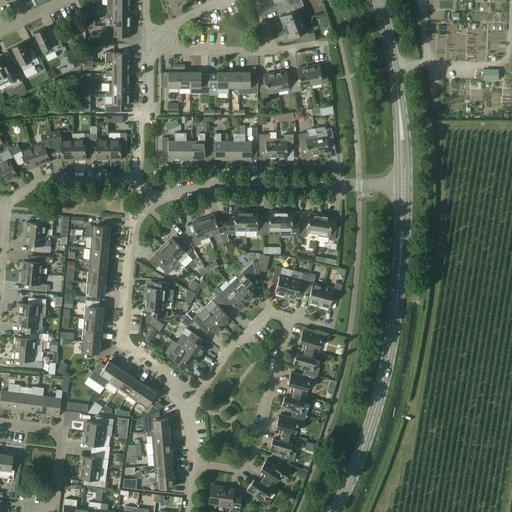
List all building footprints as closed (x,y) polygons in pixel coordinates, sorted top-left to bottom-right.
[(301,0),(284,7),(287,14),(280,16),(284,28),(303,20),(299,10),(304,8),(301,0)] [(113,6),(113,13),(113,16),(131,16),(131,6),(113,6)] [(106,19),(106,26),(113,26),(131,26),(131,16),(113,16),(113,13),(110,13),(110,19),(106,19)] [(308,34),(307,32),(307,31),(303,20),(284,28),(289,39),(296,36),(296,37),(301,37),(302,42),(315,40),(314,33),(308,34)] [(75,37),(80,35),(75,23),(69,26),(75,37)] [(131,26),(113,26),(113,33),(106,33),(106,37),(113,37),(131,37),(131,26)] [(51,27),(46,29),(45,28),(34,34),(43,51),(45,56),(62,48),(51,27)] [(23,42),(12,48),(23,70),(27,78),(38,72),(34,65),(39,63),(34,51),(29,54),(28,52),(23,42)] [(106,52),(106,56),(106,63),(113,63),(131,63),(131,53),(113,53),(113,52),(106,52)] [(0,56),(0,86),(11,81),(13,84),(19,81),(11,64),(6,67),(1,57),(0,56)] [(113,63),(113,70),(113,73),(131,73),(131,63),(113,63)] [(319,64),(308,66),(312,85),(322,83),(323,87),(329,86),(326,70),(320,71),(319,64)] [(179,87),(179,65),(174,65),(174,69),(174,72),(168,72),(168,87),(179,87)] [(179,65),(179,87),(190,87),(190,72),(179,72),(179,69),(185,69),(185,65),(179,65)] [(293,80),(296,92),(302,91),(301,87),(312,85),(308,66),(297,68),(299,79),(293,80)] [(112,84),(131,84),(131,73),(113,73),(113,70),(109,70),(109,76),(113,76),(112,83),(112,84)] [(275,72),(278,92),(289,90),(289,93),(296,92),(293,80),(288,81),(286,70),(275,72)] [(484,80),(498,80),(498,70),(484,70),(484,80)] [(190,87),(190,93),(209,93),(209,74),(201,74),(201,72),(190,72),(190,87)] [(209,93),(209,95),(217,95),(217,93),(228,93),(228,87),(228,72),(217,72),(217,74),(209,74),(209,93)] [(228,87),(235,87),(235,93),(239,93),(239,72),(228,72),(228,87)] [(250,72),(239,72),(239,93),(243,93),(250,93),(258,93),(258,78),(250,78),(250,76),(250,72)] [(269,97),(268,93),(278,92),(275,72),(264,74),(266,82),(260,87),(262,98),(269,97)] [(131,84),(112,84),(109,84),(109,91),(112,91),(112,94),(131,94),(131,84)] [(112,91),(109,91),(109,97),(112,97),(112,104),(106,104),(106,112),(121,112),(121,104),(131,104),(131,94),(112,94),(112,91)] [(82,94),(82,112),(90,112),(90,94),(82,94)] [(167,114),(178,114),(178,103),(168,103),(167,114)] [(334,113),(332,105),(320,108),(321,115),(334,113)] [(292,112),(284,114),(285,121),(294,119),(292,112)] [(267,124),(267,116),(259,116),(259,124),(267,124)] [(311,120),(302,124),(304,128),(313,124),(311,120)] [(314,128),(315,135),(319,154),(329,152),(328,145),(335,144),(332,128),(324,129),(323,127),(314,128)] [(73,159),(73,139),(67,139),(66,135),(60,135),(59,131),(50,133),(51,135),(55,156),(61,155),(61,161),(69,160),(68,159),(73,159)] [(319,154),(315,135),(308,136),(308,132),(298,134),(301,150),(307,149),(308,155),(319,154)] [(73,139),(73,159),(78,159),(78,160),(85,160),(85,148),(91,148),(91,133),(84,134),(84,139),(73,139)] [(91,133),(91,148),(97,147),(96,160),(103,160),(104,159),(108,159),(108,139),(97,139),(97,133),(91,133)] [(108,139),(108,159),(113,159),(113,160),(120,160),(121,150),(127,150),(127,133),(120,133),(120,139),(108,139)] [(180,159),(181,133),(175,133),(175,141),(169,141),(169,137),(162,137),(162,150),(168,151),(168,159),(180,159)] [(181,133),(180,159),(192,159),(193,141),(186,141),(186,133),(181,133)] [(193,141),(192,159),(205,159),(205,133),(199,133),(199,141),(193,141)] [(227,159),(227,141),(221,141),(221,133),(215,133),(215,159),(227,159)] [(227,141),(227,159),(239,159),(239,134),(234,134),(234,142),(227,141)] [(239,134),(239,159),(252,159),(252,142),(245,142),(245,134),(239,134)] [(276,157),(277,138),(269,138),(270,134),(260,134),(259,150),(266,150),(266,157),(276,157)] [(277,138),(276,157),(287,157),(287,150),(294,150),(294,134),(284,134),(284,138),(277,138)] [(32,146),(39,165),(44,163),(44,164),(51,162),(49,158),(55,156),(51,135),(42,137),(43,142),(32,146)] [(10,150),(21,168),(26,165),(28,170),(35,168),(34,167),(39,165),(32,146),(21,150),(18,145),(10,150)] [(4,161),(0,163),(0,175),(2,174),(7,182),(18,176),(9,159),(12,157),(8,150),(0,154),(1,156),(4,161)] [(225,216),(226,222),(226,223),(228,234),(228,235),(235,235),(235,231),(240,231),(241,233),(244,233),(245,231),(246,231),(246,211),(235,211),(235,216),(225,216)] [(246,211),(246,231),(256,231),(256,235),(263,235),(263,223),(257,223),(258,211),(246,211)] [(263,223),(263,235),(270,235),(270,231),(281,231),(281,211),(270,211),(269,223),(263,223)] [(280,231),(280,235),(299,235),(299,223),(299,219),(292,219),(292,218),(292,211),(281,211),(281,231),(280,231)] [(307,236),(307,233),(318,234),(321,215),(310,213),(309,223),(307,223),(307,224),(302,224),(300,236),(307,236)] [(203,218),(210,237),(220,233),(221,237),(227,235),(228,235),(226,222),(225,216),(216,219),(214,214),(203,218)] [(318,236),(317,241),(328,242),(328,240),(335,241),(337,229),(331,228),(333,216),(321,215),(318,234),(318,236)] [(71,223),(84,224),(85,217),(71,216),(71,223)] [(36,217),(36,223),(26,222),(25,233),(48,235),(48,229),(52,229),(53,225),(53,218),(36,217)] [(196,233),(191,235),(194,246),(196,246),(201,244),(199,241),(210,237),(203,218),(192,222),(196,233)] [(91,237),(109,239),(110,227),(92,225),(91,237)] [(48,235),(25,233),(24,244),(34,245),(33,251),(50,253),(51,241),(47,241),(48,235)] [(90,248),(108,250),(109,239),(91,237),(90,248)] [(172,237),(163,245),(177,260),(180,262),(188,255),(192,250),(183,241),(179,245),(172,237)] [(163,245),(155,253),(164,262),(159,266),(164,271),(167,275),(175,267),(180,262),(177,260),(163,245)] [(89,260),(107,261),(108,250),(90,248),(89,260)] [(257,266),(266,268),(269,255),(260,253),(257,266)] [(23,261),(22,272),(42,274),(42,267),(46,267),(47,264),(52,264),(53,258),(37,256),(37,262),(23,261)] [(88,271),(106,273),(107,261),(89,260),(88,271)] [(238,278),(230,285),(248,303),(256,296),(253,292),(257,288),(253,284),(251,281),(257,276),(253,262),(242,272),(237,277),(238,278)] [(271,282),(278,284),(275,293),(285,296),(291,277),(293,270),(276,266),(271,282)] [(88,271),(87,282),(105,284),(106,273),(88,271)] [(22,272),(21,283),(30,284),(35,284),(34,290),(45,291),(47,291),(47,285),(41,284),(42,274),(22,272)] [(291,277),(285,296),(296,299),(299,290),(305,291),(309,275),(303,273),(301,279),(291,277)] [(309,275),(305,291),(311,293),(308,302),(318,305),(324,286),(313,283),(315,277),(309,275)] [(105,284),(87,282),(86,294),(104,296),(105,284)] [(146,287),(145,299),(165,300),(172,301),(173,290),(170,289),(170,283),(158,282),(153,282),(152,288),(146,287)] [(336,282),(334,289),(324,286),(318,305),(329,308),(332,299),(337,300),(342,284),(336,282)] [(226,305),(229,308),(233,304),(240,311),(248,303),(230,284),(217,296),(226,305)] [(75,299),(75,290),(64,289),(64,298),(75,299)] [(213,301),(205,308),(209,312),(223,327),(231,319),(224,312),(221,309),(226,305),(217,296),(212,300),(213,301)] [(34,298),(33,304),(19,303),(18,314),(38,316),(39,305),(45,306),(46,299),(34,298)] [(145,299),(144,310),(151,311),(151,317),(155,317),(167,318),(168,312),(164,311),(165,300),(145,299)] [(84,318),(102,319),(103,308),(85,306),(84,318)] [(197,315),(192,319),(200,328),(204,331),(208,327),(215,334),(223,327),(209,312),(205,308),(198,315),(197,315)] [(38,316),(18,314),(17,325),(23,326),(23,332),(26,332),(43,334),(43,327),(37,326),(38,316)] [(83,329),(101,331),(102,319),(84,318),(83,329)] [(143,337),(149,341),(155,330),(150,326),(143,337)] [(182,334),(176,343),(178,344),(182,347),(199,357),(205,348),(200,345),(203,340),(200,338),(186,328),(182,334)] [(82,341),(100,342),(101,331),(83,329),(82,341)] [(329,333),(316,330),(315,333),(303,330),(300,342),(303,343),(302,349),(317,353),(318,347),(319,348),(321,340),(327,342),(329,333)] [(15,348),(41,351),(43,334),(26,332),(25,338),(16,337),(15,348)] [(100,342),(82,341),(81,352),(99,354),(100,342)] [(171,352),(167,357),(178,364),(181,366),(185,369),(188,364),(193,367),(199,357),(182,347),(178,344),(172,352),(171,352)] [(15,348),(14,359),(23,360),(22,366),(42,368),(42,361),(43,351),(41,351),(15,348)] [(304,372),(317,376),(320,368),(314,366),(316,359),(315,359),(317,353),(302,349),(300,355),(296,354),(293,366),(305,369),(304,372)] [(63,375),(68,365),(61,361),(56,371),(63,375)] [(93,371),(85,383),(100,394),(108,383),(118,368),(108,361),(99,375),(93,371)] [(117,389),(127,374),(118,368),(108,383),(117,389)] [(290,391),(305,396),(307,390),(309,383),(315,384),(317,376),(304,372),(303,376),(291,372),(288,385),(292,386),(290,391)] [(127,374),(117,389),(127,395),(137,380),(127,374)] [(333,394),(336,381),(329,379),(326,393),(333,394)] [(137,380),(127,395),(136,402),(146,387),(137,380)] [(0,407),(11,409),(14,384),(9,383),(8,391),(1,390),(0,398),(0,407)] [(14,384),(11,409),(23,411),(25,394),(19,393),(20,385),(14,384)] [(25,394),(23,411),(35,413),(38,387),(33,386),(32,394),(25,394)] [(38,387),(35,413),(47,414),(49,397),(43,396),(44,388),(38,387)] [(146,387),(136,402),(146,408),(156,393),(146,387)] [(49,397),(47,414),(59,416),(62,390),(56,390),(55,397),(49,397)] [(285,396),(281,408),(293,412),(292,415),(306,419),(309,404),(304,403),(304,402),(303,401),(305,396),(290,391),(288,397),(285,396)] [(158,410),(165,407),(157,401),(153,406),(158,410)] [(86,412),(87,405),(68,402),(67,409),(86,412)] [(95,402),(88,413),(97,414),(102,407),(95,402)] [(103,413),(112,414),(112,409),(106,405),(104,408),(103,413)] [(160,409),(152,413),(153,420),(161,419),(160,409)] [(278,434),(293,438),(295,432),(297,425),(303,427),(305,419),(292,415),(291,418),(279,415),(276,427),(280,428),(278,434)] [(104,435),(111,436),(113,419),(95,416),(95,423),(86,422),(85,433),(104,435)] [(151,427),(143,428),(144,432),(146,432),(151,432),(169,430),(168,418),(161,419),(153,420),(150,420),(151,427)] [(151,432),(146,432),(147,437),(151,436),(152,443),(170,442),(169,430),(151,432)] [(85,433),(83,444),(92,445),(91,451),(108,453),(109,446),(103,445),(104,435),(85,433)] [(293,438),(278,434),(277,440),(273,439),(269,451),(281,454),(280,457),(294,461),(296,453),(290,451),(292,444),(293,438)] [(170,442),(152,443),(153,454),(171,453),(170,442)] [(127,454),(127,456),(131,456),(140,455),(140,444),(128,445),(128,449),(127,454)] [(82,456),(80,467),(100,469),(106,470),(108,460),(108,453),(91,451),(90,457),(82,456)] [(154,466),(172,464),(171,453),(153,454),(154,466)] [(14,470),(11,470),(13,455),(2,454),(0,468),(0,469),(0,471),(0,477),(13,479),(14,470)] [(260,477),(273,485),(276,480),(277,481),(281,474),(286,478),(291,470),(279,463),(277,466),(267,459),(260,470),(263,472),(260,477)] [(155,473),(149,473),(149,478),(173,476),(172,464),(154,466),(155,473)] [(80,467),(79,478),(88,479),(92,480),(91,486),(104,487),(105,481),(106,470),(100,469),(80,467)] [(295,475),(306,477),(307,470),(297,468),(295,475)] [(156,489),(174,487),(173,476),(149,478),(149,482),(155,482),(156,489)] [(273,485),(260,477),(257,482),(253,480),(246,490),(256,497),(255,500),(266,508),(271,500),(266,497),(270,491),(270,490),(273,485)] [(239,511),(241,496),(233,495),(233,490),(222,488),(222,487),(211,485),(209,502),(215,503),(215,505),(231,507),(230,509),(239,511)] [(77,500),(71,499),(65,499),(63,511),(81,511),(82,508),(76,507),(77,500)] [(89,502),(88,508),(82,508),(81,511),(99,511),(101,503),(89,502)] [(116,511),(107,511),(108,504),(101,503),(99,511),(116,511)]
